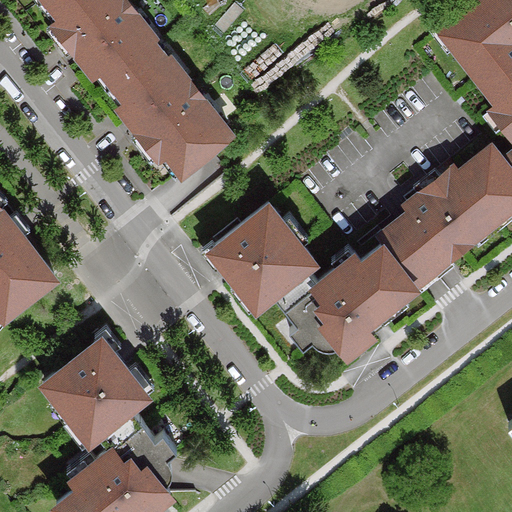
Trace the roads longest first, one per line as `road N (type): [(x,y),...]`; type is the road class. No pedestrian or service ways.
road 1 (residential): [(0,57),(274,406)]
road 2 (residential): [(274,406),(332,422),(361,410),(511,293)]
road 3 (residential): [(274,406),(275,458),(265,483),(235,511)]
